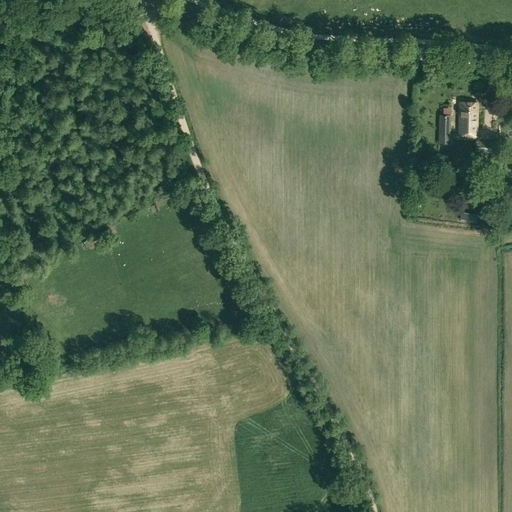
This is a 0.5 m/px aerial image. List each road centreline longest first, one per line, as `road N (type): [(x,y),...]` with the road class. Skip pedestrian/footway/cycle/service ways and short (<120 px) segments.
road 1 (track): [(371,511),(352,460),(222,232),(171,93),(150,0)]
road 2 (tertiary): [(150,0),(306,51),(511,66)]
